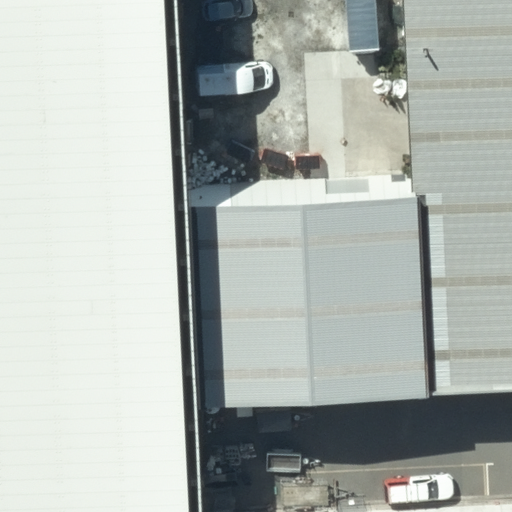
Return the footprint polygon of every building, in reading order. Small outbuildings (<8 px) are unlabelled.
[(0,0),(0,269),(170,258),(161,140),(151,0),(0,0)] [(511,0),(383,0),(392,121),(407,323),(511,315),(511,0)] [(176,339),(407,323),(392,121),(161,140),(176,339)] [(161,511),(158,466),(154,406),(0,417),(0,511),(161,511)] [(511,511),(511,441),(158,466),(161,511),(511,511)]
